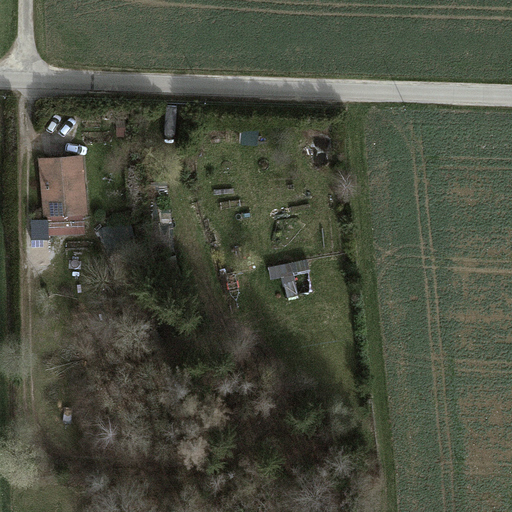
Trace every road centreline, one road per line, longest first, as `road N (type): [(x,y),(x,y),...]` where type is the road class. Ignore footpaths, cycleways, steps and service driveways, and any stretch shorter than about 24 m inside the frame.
road 1 (track): [(23,0),(29,407),(69,511)]
road 2 (tertiary): [(511,101),(0,80)]
